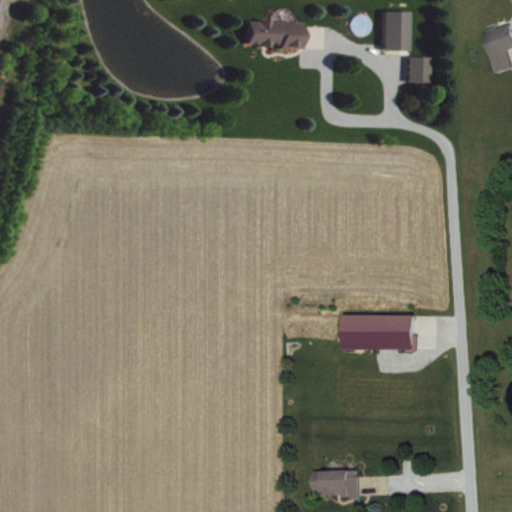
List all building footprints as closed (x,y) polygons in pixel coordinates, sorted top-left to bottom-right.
[(409,59),(410,19),(384,19),(384,58),(409,59)] [(248,28),(248,53),(280,54),(280,57),(303,57),(304,30),(248,28)] [(511,32),(490,40),(503,81),(511,78),(511,32)] [(408,90),(431,91),(431,65),(409,64),(408,90)] [(424,323),(353,322),(352,357),(423,357),(424,323)] [(368,483),(360,484),(359,478),(321,479),(322,498),(332,497),(332,504),(368,503),(368,483)]
